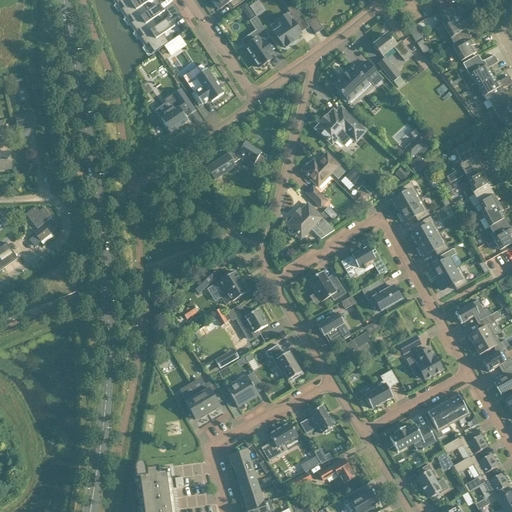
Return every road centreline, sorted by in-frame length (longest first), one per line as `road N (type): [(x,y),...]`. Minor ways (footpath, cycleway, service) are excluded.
road 1 (secondary): [(90,511),(108,293),(66,0)]
road 2 (residential): [(273,284),(265,251),(315,55)]
road 3 (residential): [(330,383),(215,451),(229,511)]
road 4 (residential): [(471,371),(389,223),(377,220)]
road 5 (residential): [(0,281),(64,234),(65,215),(51,197),(0,198)]
road 6 (residential): [(360,433),(471,371)]
road 7 (residential): [(151,175),(252,103)]
road 8 (residential): [(273,284),(377,220)]
road 9 (residential): [(187,0),(252,103)]
